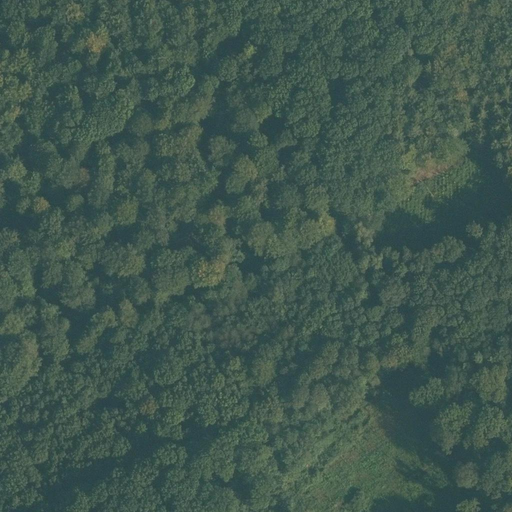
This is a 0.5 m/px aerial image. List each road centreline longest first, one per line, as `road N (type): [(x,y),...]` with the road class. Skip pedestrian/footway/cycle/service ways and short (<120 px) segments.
road 1 (track): [(490,511),(345,255),(340,221),(251,67)]
road 2 (track): [(0,390),(340,221)]
road 3 (track): [(251,67),(0,178)]
